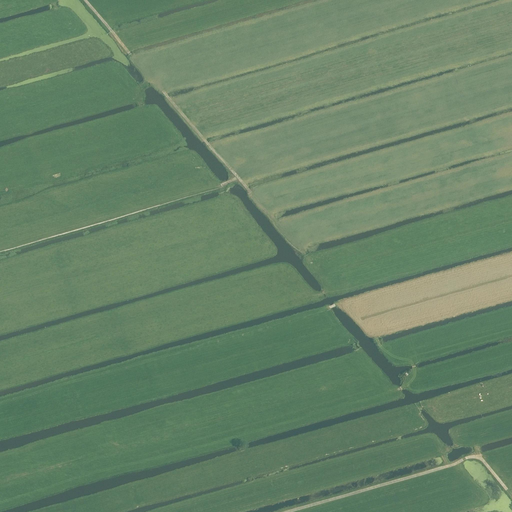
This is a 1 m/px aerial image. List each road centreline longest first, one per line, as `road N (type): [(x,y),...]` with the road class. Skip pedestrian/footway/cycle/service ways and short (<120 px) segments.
road 1 (track): [(207,325),(328,289),(302,244),(84,0)]
road 2 (track): [(287,511),(465,458)]
